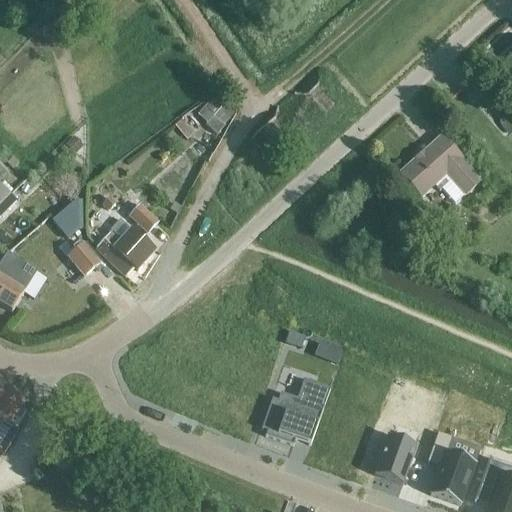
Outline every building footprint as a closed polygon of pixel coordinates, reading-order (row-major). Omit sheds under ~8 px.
[(215,100),(198,117),(207,126),(205,127),(216,138),(225,129),(223,128),(234,117),(224,107),(223,108),(215,100)] [(275,119),(258,133),(268,145),(285,131),(275,119)] [(74,137),(65,146),(74,155),(83,147),(74,137)] [(479,183),(461,162),(462,161),(440,137),(397,175),(419,200),(433,188),(438,193),(441,191),(454,205),(462,197),(479,183)] [(2,188),(0,189),(0,206),(10,197),(2,188)] [(10,197),(0,206),(0,216),(15,202),(10,197)] [(109,198),(102,205),(109,212),(116,204),(109,198)] [(77,202),(51,224),(67,243),(78,233),(77,202)] [(174,203),(170,210),(177,213),(181,207),(174,203)] [(139,208),(128,220),(146,238),(158,226),(139,208)] [(111,234),(95,252),(124,279),(133,270),(137,273),(154,254),(131,233),(121,223),(111,234)] [(82,247),(70,257),(67,260),(83,279),(98,266),(82,247)] [(5,255),(0,262),(0,307),(10,314),(36,274),(5,255)] [(271,401),(261,431),(267,433),(265,439),(293,448),(295,443),(310,448),(330,391),(303,382),(297,401),(280,395),(277,403),(271,401)] [(0,426),(1,425),(9,430),(25,403),(22,402),(17,399),(6,392),(0,401),(0,426)] [(438,435),(427,465),(440,470),(430,496),(460,508),(475,466),(445,455),(451,440),(438,435)] [(388,439),(374,478),(402,488),(416,449),(388,439)] [(489,460),(473,505),(475,505),(475,503),(477,499),(487,502),(486,506),(488,507),(488,508),(486,511),(511,511),(511,481),(511,479),(511,469),(490,462),(490,461),(489,460)]
